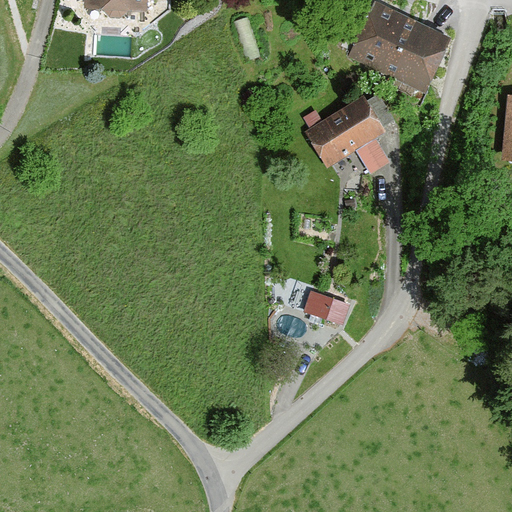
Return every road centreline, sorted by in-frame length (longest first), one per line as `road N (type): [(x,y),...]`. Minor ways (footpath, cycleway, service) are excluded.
road 1 (residential): [(216,478),(390,330),(413,273),(450,93),(481,0)]
road 2 (unclassified): [(216,478),(189,439),(0,250)]
